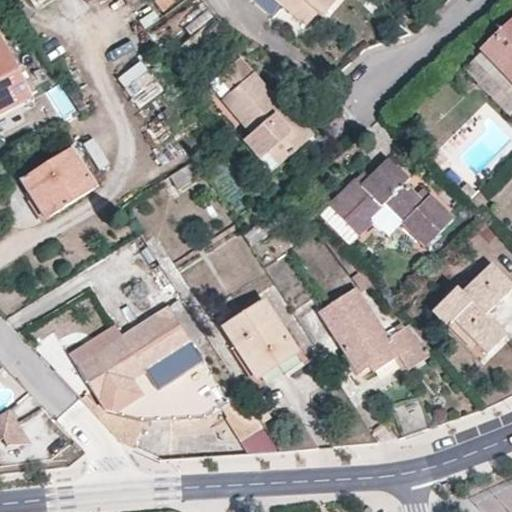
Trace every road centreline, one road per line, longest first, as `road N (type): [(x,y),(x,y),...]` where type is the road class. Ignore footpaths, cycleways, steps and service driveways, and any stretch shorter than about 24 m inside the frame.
road 1 (residential): [(144,491),(409,469),(511,431)]
road 2 (unknown): [(55,22),(98,28),(115,45),(126,63),(135,140),(119,181),(0,274)]
road 3 (residential): [(144,491),(0,336)]
road 4 (residential): [(0,504),(144,491)]
